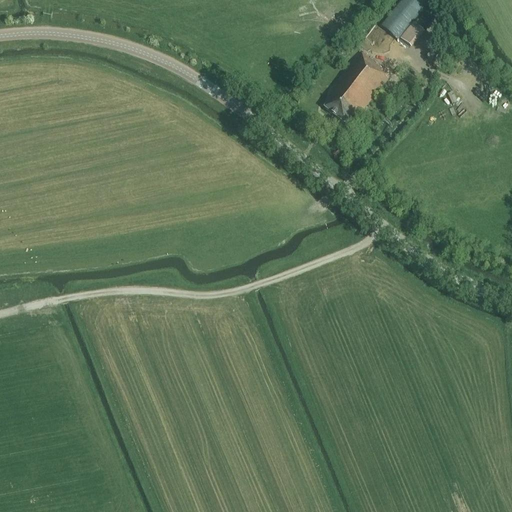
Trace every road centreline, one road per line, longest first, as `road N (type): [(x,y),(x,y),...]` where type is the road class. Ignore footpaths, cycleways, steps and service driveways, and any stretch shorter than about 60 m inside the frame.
road 1 (tertiary): [(511,302),(410,249),(246,115),(154,57),(67,35),(0,36)]
road 2 (track): [(385,228),(358,247),(230,295),(151,291),(0,309)]
